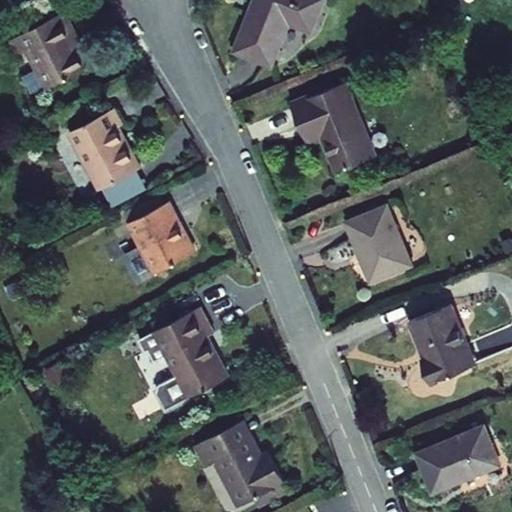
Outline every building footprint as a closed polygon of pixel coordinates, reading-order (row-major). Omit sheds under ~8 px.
[(313,27),(324,0),(260,0),(257,9),(253,7),(237,46),(274,61),(291,18),(313,27)] [(20,42),(28,57),(37,54),(57,92),(96,73),(84,48),(89,45),(75,17),(20,42)] [(307,140),(326,133),(340,169),(378,154),(349,81),(293,103),(307,140)] [(75,134),(103,191),(143,171),(124,132),(130,129),(121,112),(75,134)] [(154,264),(191,247),(181,225),(185,223),(174,201),(134,221),(154,264)] [(348,219),(361,252),(367,249),(378,277),(414,263),(389,203),(348,219)] [(410,319),(421,346),(425,345),(430,358),(423,361),(430,381),(475,364),(451,303),(410,319)] [(203,305),(142,336),(153,357),(168,349),(179,369),(150,384),(164,411),(230,377),(208,336),(217,331),(203,305)] [(287,484),(272,454),(261,460),(243,422),(198,444),(208,465),(217,461),(239,507),(287,484)] [(420,452),(434,487),(468,473),(470,477),(503,463),(487,424),(420,452)]
